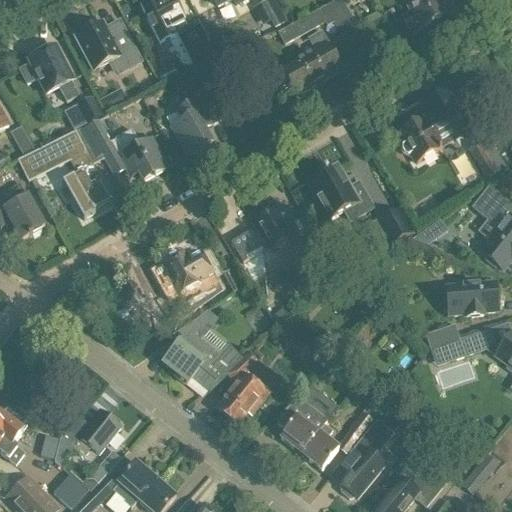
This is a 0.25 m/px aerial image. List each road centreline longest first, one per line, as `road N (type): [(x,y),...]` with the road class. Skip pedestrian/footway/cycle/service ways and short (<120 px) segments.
road 1 (residential): [(22,292),(511,15)]
road 2 (residential): [(294,511),(22,292)]
